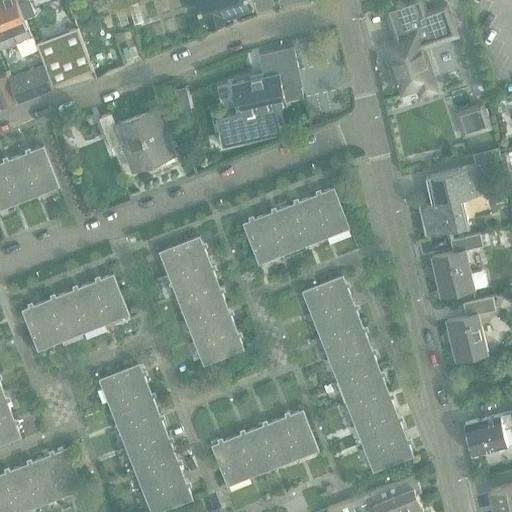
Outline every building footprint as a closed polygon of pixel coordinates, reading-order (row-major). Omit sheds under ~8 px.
[(0,0),(0,46),(16,40),(31,34),(27,24),(21,10),(18,2),(17,0),(0,0)] [(17,0),(18,2),(24,16),(35,12),(30,0),(17,0)] [(208,24),(228,18),(227,14),(253,6),(251,0),(197,0),(204,21),(207,20),(208,24)] [(405,0),(383,7),(389,22),(396,45),(386,48),(400,92),(417,86),(420,94),(436,88),(422,46),(456,34),(445,3),(425,10),(422,0),(405,0)] [(137,2),(128,5),(134,23),(143,20),(137,2)] [(124,8),(117,10),(121,25),(129,22),(124,8)] [(77,26),(36,42),(44,63),(52,84),(54,83),(93,69),(77,26)] [(239,111),(216,117),(222,146),(280,132),(274,105),(286,102),(286,99),(304,95),(302,84),(302,83),(293,45),(259,53),(264,74),(232,81),(239,111)] [(44,63),(27,69),(37,94),(53,87),(52,84),(44,63)] [(0,106),(0,107),(16,101),(7,76),(0,78),(0,106)] [(188,100),(178,101),(180,111),(190,109),(188,100)] [(483,100),(454,110),(463,137),(492,128),(483,100)] [(132,169),(173,154),(156,108),(115,123),(111,112),(98,116),(110,146),(121,142),(132,169)] [(420,205),(426,232),(468,222),(462,196),(484,191),(478,163),(500,158),(497,145),(472,151),(475,164),(425,175),(428,188),(433,187),(437,201),(420,205)] [(44,146),(21,155),(36,195),(59,186),(44,146)] [(511,149),(501,152),(509,184),(511,183),(511,149)] [(21,155),(0,163),(0,168),(14,203),(36,195),(21,155)] [(0,168),(0,208),(14,203),(0,168)] [(334,188),(312,196),(328,236),(350,228),(334,188)] [(312,196),(289,205),(305,245),(328,236),(312,196)] [(289,205),(267,214),(282,254),(305,245),(289,205)] [(260,262),(282,254),(267,214),(245,222),(260,262)] [(488,230),(481,232),(484,245),(491,243),(488,230)] [(485,269),(470,272),(465,249),(481,245),(478,232),(450,239),(453,251),(432,255),(441,294),(488,283),(485,269)] [(161,252),(170,274),(209,259),(200,237),(161,252)] [(170,274),(178,296),(217,281),(209,259),(170,274)] [(114,274),(91,283),(106,323),(129,314),(114,274)] [(303,291),(312,314),(352,298),(343,276),(303,291)] [(178,296),(187,320),(227,305),(217,281),(178,296)] [(91,283),(69,291),(85,332),(106,323),(91,283)] [(69,291),(46,301),(61,341),(85,332),(69,291)] [(477,312),(495,308),(492,295),(462,302),(465,314),(446,319),(455,357),(486,350),(477,312)] [(312,314),(321,336),(361,321),(352,298),(312,314)] [(39,349),(61,341),(46,301),(24,309),(39,349)] [(187,320),(196,342),(235,327),(227,305),(187,320)] [(321,336),(330,360),(370,344),(361,321),(321,336)] [(244,349),(235,327),(196,342),(204,364),(244,349)] [(330,360),(339,382),(379,367),(370,344),(330,360)] [(101,379),(110,402),(150,387),(141,364),(101,379)] [(339,382),(347,404),(387,388),(379,367),(339,382)] [(110,402),(119,425),(159,409),(150,387),(110,402)] [(396,410),(387,388),(347,404),(356,426),(396,410)] [(0,391),(0,416),(12,412),(3,390),(0,391)] [(511,391),(510,392),(511,400),(511,410),(464,422),(471,452),(507,443),(503,426),(511,424),(511,391)] [(119,425),(127,447),(167,432),(159,409),(119,425)] [(302,410),(280,419),(295,459),(318,450),(302,410)] [(356,426),(365,448),(405,433),(396,410),(356,426)] [(0,444),(21,436),(12,412),(0,416),(0,444)] [(280,419),(257,427),(273,467),(295,459),(280,419)] [(257,427),(234,436),(250,476),(273,467),(257,427)] [(127,447),(136,469),(176,454),(167,432),(127,447)] [(413,455),(405,433),(365,448),(373,470),(413,455)] [(228,485),(250,476),(234,436),(212,445),(228,485)] [(68,448),(44,457),(60,497),(84,487),(68,448)] [(136,469),(144,492),(184,477),(176,454),(136,469)] [(44,457),(23,465),(38,505),(60,497),(44,457)] [(23,465),(0,474),(15,511),(21,511),(38,505),(23,465)] [(15,511),(0,474),(0,511),(15,511)] [(372,500),(377,511),(407,511),(421,506),(415,490),(420,488),(414,474),(328,508),(329,511),(355,511),(354,507),(372,500)] [(157,511),(193,498),(184,477),(144,492),(152,511),(157,511)] [(496,511),(500,511),(511,509),(511,484),(491,489),(496,511)]
